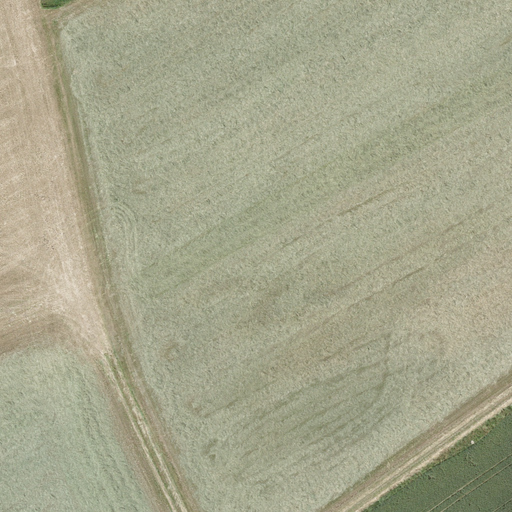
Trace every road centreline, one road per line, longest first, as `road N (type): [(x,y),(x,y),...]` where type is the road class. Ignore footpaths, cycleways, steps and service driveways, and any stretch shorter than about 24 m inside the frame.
road 1 (track): [(511,389),(333,511)]
road 2 (track): [(186,511),(117,363)]
